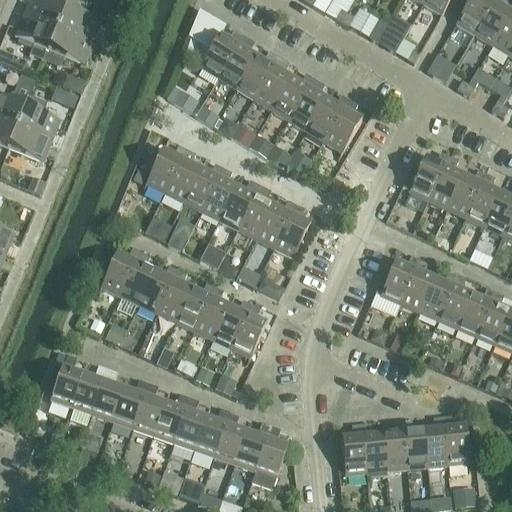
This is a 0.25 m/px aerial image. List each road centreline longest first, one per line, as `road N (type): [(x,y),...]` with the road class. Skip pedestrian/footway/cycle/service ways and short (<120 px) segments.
road 1 (residential): [(320,511),(308,366),(360,228),(427,96)]
road 2 (residential): [(427,96),(268,0)]
